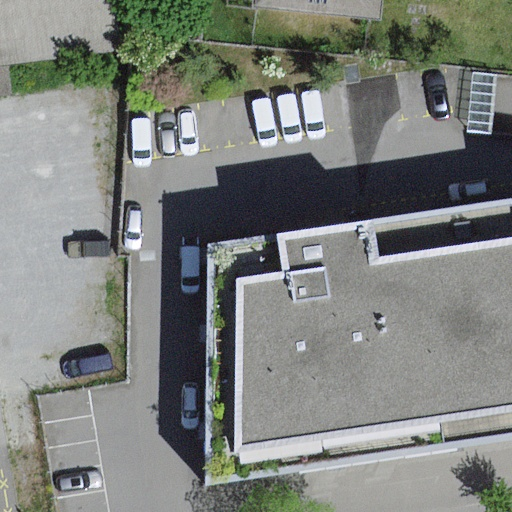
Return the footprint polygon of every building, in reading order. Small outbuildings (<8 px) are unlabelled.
[(114,0),(0,0),(0,63),(121,47),(114,0)] [(259,0),(258,9),(384,21),(386,0),(259,0)] [(204,22),(176,20),(174,41),(203,42),(204,22)] [(10,68),(0,70),(0,99),(15,97),(10,68)] [(493,136),(497,108),(501,78),(475,75),(468,132),(493,136)] [(511,201),(416,216),(209,246),(208,488),(511,444),(511,201)]
